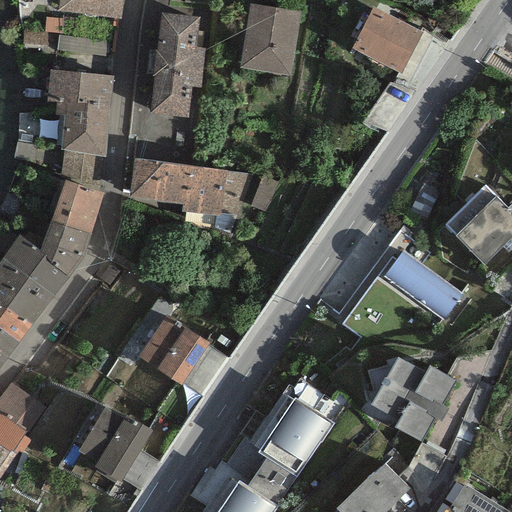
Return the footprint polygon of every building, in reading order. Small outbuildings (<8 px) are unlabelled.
[(120,18),(122,0),(58,0),(57,11),(120,18)] [(289,76),(299,12),(248,4),(238,68),(289,76)] [(422,33),(372,7),(351,48),(401,74),(422,33)] [(198,17),(158,14),(149,113),(190,116),(192,88),(200,89),(204,49),(195,48),(198,17)] [(63,19),(45,18),(44,32),(47,33),(62,34),(63,19)] [(47,45),(47,33),(44,32),(22,31),(22,44),(47,45)] [(106,41),(58,36),(56,51),(104,56),(106,41)] [(55,115),(64,117),(108,122),(114,77),(49,69),(45,101),(57,102),(55,115)] [(104,156),(108,122),(64,117),(60,150),(63,151),(94,154),(104,156)] [(91,181),(94,154),(63,151),(60,179),(70,179),(91,181)] [(221,213),(226,171),(133,158),(128,197),(181,204),(181,212),(220,216),(221,213)] [(261,176),(226,171),(221,213),(236,214),(241,203),(265,213),(278,183),(261,176)] [(69,182),(98,191),(99,181),(91,181),(70,179),(69,182)] [(69,182),(64,180),(50,221),(90,234),(104,193),(98,191),(69,182)] [(484,266),(511,237),(511,213),(506,208),(483,185),(443,226),(484,266)] [(83,258),(90,234),(50,221),(39,251),(45,255),(45,260),(68,278),(83,258)] [(39,251),(19,235),(2,259),(54,296),(68,278),(45,260),(45,255),(39,251)] [(461,294),(402,250),(383,276),(442,320),(461,294)] [(0,302),(31,325),(54,296),(2,259),(0,261),(0,302)] [(31,325),(0,302),(0,329),(18,342),(31,325)] [(180,386),(209,343),(166,314),(137,357),(180,386)] [(0,367),(18,342),(0,329),(0,367)] [(441,404),(454,380),(428,366),(425,373),(398,358),(372,405),(399,419),(394,429),(420,443),(433,420),(440,424),(448,408),(441,404)] [(46,407),(10,383),(0,397),(0,414),(26,432),(28,434),(46,407)] [(295,477),(296,478),(333,423),(293,397),(257,452),(266,458),(295,477)] [(120,483),(151,431),(125,415),(124,418),(104,406),(77,452),(96,464),(94,467),(120,483)] [(26,432),(0,414),(0,447),(8,453),(10,451),(15,455),(18,452),(21,454),(30,441),(23,436),(26,432)] [(445,457),(421,444),(408,468),(424,491),(445,457)] [(0,477),(15,455),(10,451),(8,453),(0,447),(0,477)] [(275,507),(295,477),(266,458),(245,487),(275,507)] [(384,463),(335,508),(336,510),(334,511),(384,511),(409,490),(384,463)] [(273,511),(277,508),(275,507),(245,487),(237,482),(217,511),(273,511)] [(508,511),(465,484),(448,511),(449,511),(508,511)]
